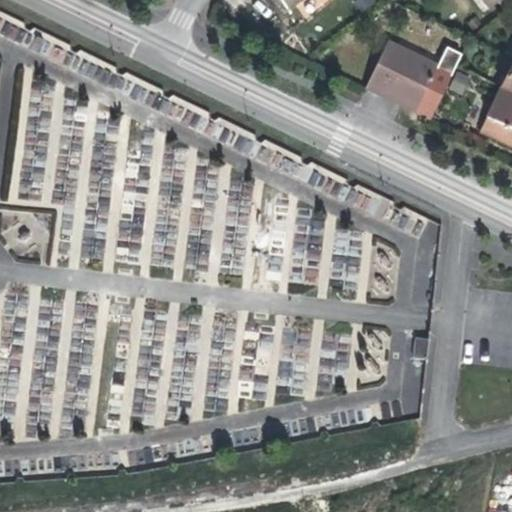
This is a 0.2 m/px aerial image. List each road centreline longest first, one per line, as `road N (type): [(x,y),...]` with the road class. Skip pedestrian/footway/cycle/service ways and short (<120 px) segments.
road 1 (residential): [(463,198),(167,52)]
road 2 (residential): [(434,451),(463,198)]
